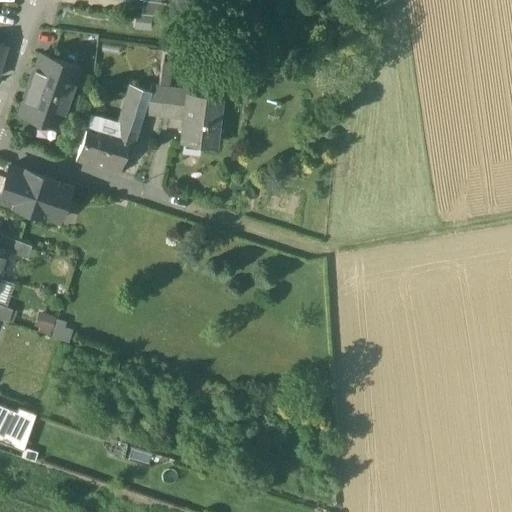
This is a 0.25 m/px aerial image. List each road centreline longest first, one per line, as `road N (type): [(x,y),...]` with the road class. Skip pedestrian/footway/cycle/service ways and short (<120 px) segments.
road 1 (track): [(204,212),(312,250),(511,217)]
road 2 (residential): [(0,142),(204,212)]
